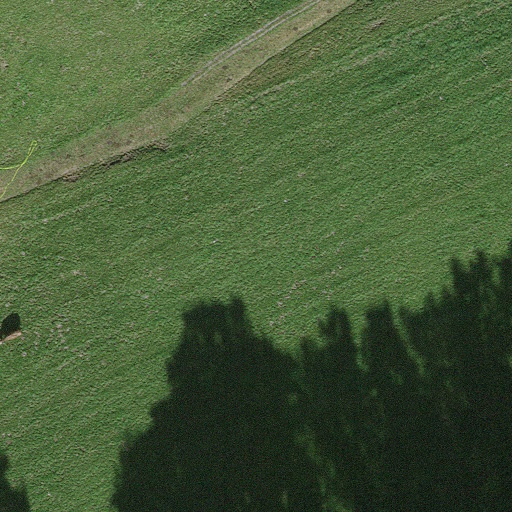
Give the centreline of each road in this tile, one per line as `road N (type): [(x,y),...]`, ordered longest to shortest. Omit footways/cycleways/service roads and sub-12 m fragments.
road 1 (track): [(0,190),(171,111),(327,0)]
road 2 (track): [(171,111),(274,85),(471,0)]
